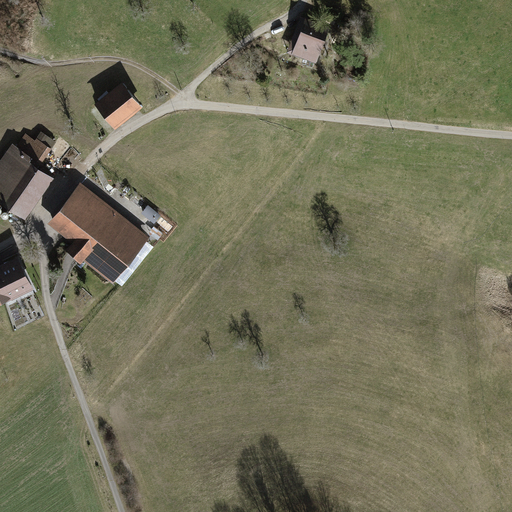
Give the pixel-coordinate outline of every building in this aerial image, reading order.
[(302,16),(287,50),(318,64),(333,30),(302,16)] [(126,78),(98,102),(119,125),(146,101),(126,78)] [(16,141),(0,165),(0,201),(27,219),(60,171),(16,141)] [(88,182),(51,225),(116,281),(153,237),(88,182)] [(0,305),(34,288),(19,259),(0,268),(0,305)]
